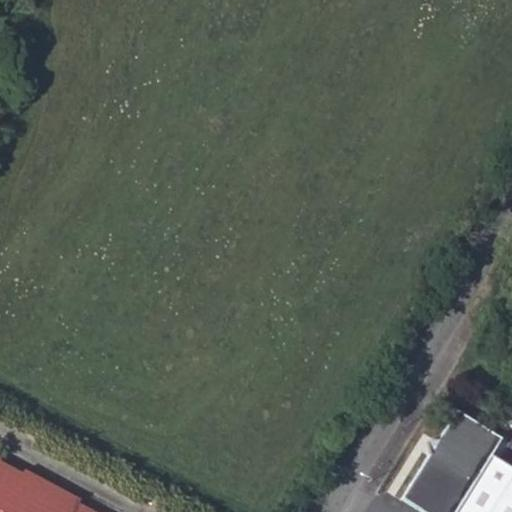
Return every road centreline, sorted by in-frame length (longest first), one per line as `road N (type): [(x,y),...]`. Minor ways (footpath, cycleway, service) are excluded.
road 1 (tertiary): [(342,511),(448,330)]
road 2 (tertiary): [(448,330),(511,216)]
